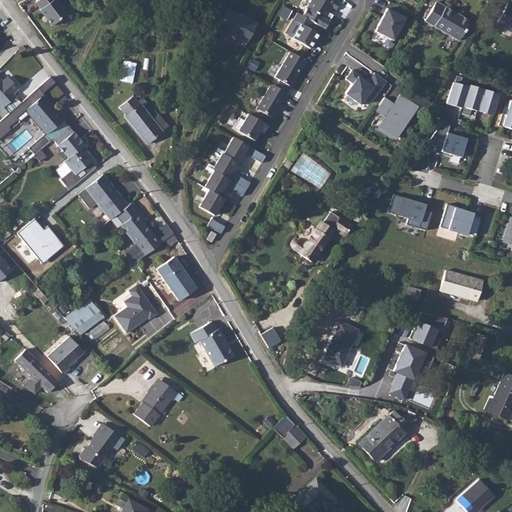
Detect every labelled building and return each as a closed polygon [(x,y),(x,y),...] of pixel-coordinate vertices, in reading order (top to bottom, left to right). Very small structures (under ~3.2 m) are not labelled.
[(55,0),(40,0),(37,3),(53,25),(66,14),(55,0)] [(137,0),(135,6),(149,12),(154,0),(137,0)] [(339,3),(334,0),(311,0),(302,15),(327,29),(331,21),(327,18),(332,10),(334,12),(339,3)] [(459,39),(470,20),(435,1),(425,20),(459,39)] [(511,33),(511,6),(507,4),(496,24),(511,33)] [(287,20),(293,11),(284,6),(278,15),(287,20)] [(246,41),(256,24),(230,8),(219,25),(246,41)] [(405,18),(387,9),(375,30),(393,40),(405,18)] [(323,29),(298,13),(285,33),(309,48),(318,34),(319,35),(323,29)] [(306,61),(289,52),(275,78),(291,87),(306,61)] [(124,61),(120,80),(132,83),(136,64),(124,61)] [(363,81),(351,72),(344,81),(351,86),(344,96),(359,107),(363,101),(369,105),(385,83),(373,75),(365,85),(362,83),(363,81)] [(50,77),(0,120),(0,139),(12,129),(9,127),(18,119),(16,117),(25,110),(46,134),(64,118),(59,112),(58,113),(42,95),(56,83),(50,77)] [(0,81),(0,107),(12,97),(10,94),(15,90),(4,78),(0,81)] [(462,107),(468,88),(453,83),(446,104),(461,109),(462,107)] [(287,93),(271,84),(257,108),(272,117),(282,100),(283,100),(287,93)] [(468,88),(462,107),(477,112),(484,90),(469,86),(468,88)] [(484,90),(477,112),(492,116),(499,95),(484,90)] [(135,96),(120,109),(126,117),(125,118),(148,145),(169,128),(159,116),(155,120),(135,96)] [(391,108),(382,102),(374,113),(384,119),(377,129),(393,140),(415,107),(399,96),(391,108)] [(503,114),(499,126),(503,127),(503,126),(511,128),(511,101),(507,115),(503,114)] [(269,126),(248,114),(244,120),(239,118),(233,128),(255,140),(260,131),(265,133),(269,126)] [(90,160),(93,158),(83,146),(84,144),(74,132),(63,141),(58,135),(53,139),(58,146),(68,158),(65,161),(72,169),(62,177),(70,187),(95,166),(90,160)] [(469,139),(449,133),(447,141),(441,139),(438,149),(443,151),(443,154),(453,157),(454,155),(463,158),(469,139)] [(224,154),(238,162),(239,162),(249,146),(234,137),(224,154)] [(302,152),(291,171),(320,189),(330,173),(326,170),(321,167),(321,166),(317,163),(312,160),(312,159),(308,156),(302,152)] [(238,162),(224,154),(223,153),(213,170),(215,171),(228,178),(238,162)] [(228,178),(215,171),(205,187),(210,190),(220,196),(229,179),(228,178)] [(116,215),(128,205),(104,174),(85,188),(97,203),(110,220),(116,215)] [(97,203),(85,188),(78,194),(89,208),(97,203)] [(220,196),(210,190),(200,207),(215,215),(224,198),(220,196)] [(410,201),(390,195),(384,213),(404,219),(402,225),(422,231),(428,213),(421,211),(422,207),(410,203),(410,201)] [(273,201),(267,197),(263,204),(269,208),(273,201)] [(145,218),(132,202),(128,205),(116,215),(123,224),(121,225),(141,252),(138,254),(141,258),(160,243),(142,220),(145,218)] [(456,209),(443,205),(436,228),(463,236),(463,235),(472,237),(478,219),(469,216),(469,215),(456,211),(456,209)] [(511,217),(503,242),(511,245),(511,217)] [(225,226),(213,219),(208,226),(220,233),(225,226)] [(323,220),(301,254),(312,261),(334,228),(323,220)] [(19,234),(43,263),(64,246),(48,228),(44,231),(35,221),(19,234)] [(176,236),(171,230),(160,238),(165,244),(176,236)] [(216,235),(212,232),(207,240),(212,243),(216,235)] [(321,251),(316,262),(323,265),(328,254),(321,251)] [(0,256),(0,279),(12,270),(0,256)] [(197,288),(175,256),(156,269),(178,301),(197,288)] [(476,302),(482,282),(445,270),(439,290),(476,302)] [(158,313),(137,285),(129,291),(133,296),(125,301),(129,307),(116,316),(128,333),(149,318),(150,319),(158,313)] [(408,298),(418,301),(421,289),(411,286),(408,298)] [(66,319),(81,336),(104,316),(89,299),(66,319)] [(412,339),(431,348),(439,330),(442,331),(448,319),(424,312),(412,339)] [(104,321),(89,331),(94,338),(109,328),(104,321)] [(212,367),(233,356),(219,329),(217,330),(212,321),(189,333),(195,343),(199,340),(212,367)] [(342,367),(357,329),(341,323),(326,361),(342,367)] [(273,329),(262,336),(269,348),(280,342),(273,329)] [(492,342),(479,337),(470,360),(484,365),(492,342)] [(68,367),(83,352),(69,338),(48,358),(64,375),(70,369),(68,367)] [(405,344),(393,371),(398,373),(389,393),(405,400),(414,380),(415,380),(427,354),(405,344)] [(57,381),(24,349),(13,360),(28,374),(28,379),(21,386),(33,393),(39,386),(46,392),(57,381)] [(507,425),(511,413),(511,379),(506,377),(494,403),(489,402),(483,414),(507,425)] [(133,414),(149,426),(170,399),(171,400),(178,392),(160,379),(155,386),(153,385),(147,393),(149,394),(133,414)] [(377,461),(411,428),(395,413),(361,446),(377,461)] [(270,428),(276,423),(269,416),(263,421),(270,428)] [(273,428),(283,439),(295,427),(285,417),(273,428)] [(81,459),(97,468),(120,437),(102,423),(93,436),(94,437),(91,440),(91,442),(88,446),(86,448),(80,456),(81,459)] [(295,427),(283,439),(294,450),(306,438),(295,427)] [(325,511),(338,500),(316,478),(290,504),(298,511),(325,511)] [(478,479),(455,500),(465,511),(474,511),(493,496),(478,479)] [(141,511),(144,505),(125,497),(124,500),(116,497),(113,504),(123,507),(121,511),(141,511)]
